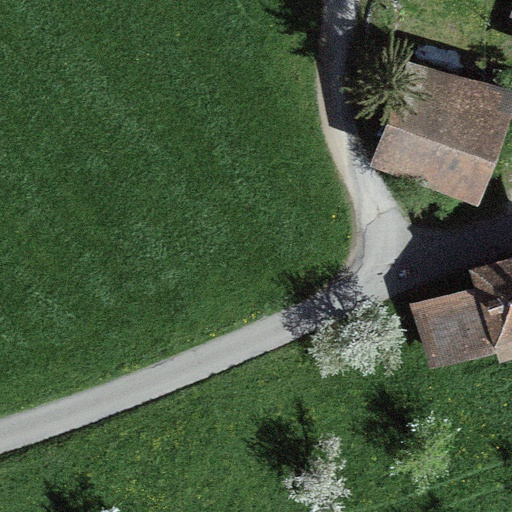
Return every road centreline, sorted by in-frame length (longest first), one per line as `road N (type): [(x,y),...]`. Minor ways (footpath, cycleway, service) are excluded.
road 1 (unclassified): [(0,435),(221,353),(399,268),(511,228)]
road 2 (track): [(342,0),(344,132),(399,268)]
